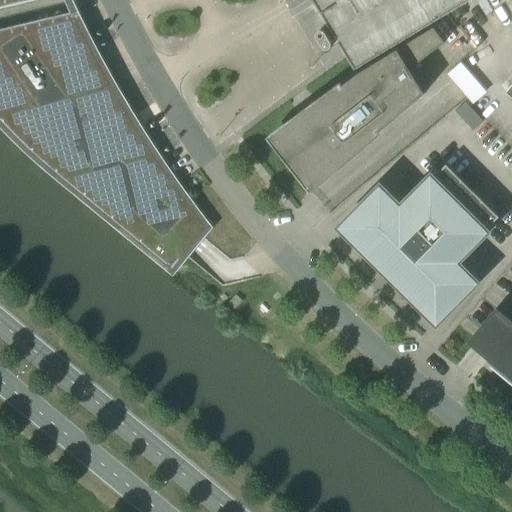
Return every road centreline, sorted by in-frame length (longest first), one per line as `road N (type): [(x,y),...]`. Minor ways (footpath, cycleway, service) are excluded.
road 1 (unclassified): [(119,0),(157,80),(280,256),(396,371),(511,465)]
road 2 (secondary): [(225,511),(0,323)]
road 3 (secondary): [(0,380),(158,511)]
road 4 (unknown): [(422,392),(511,286)]
